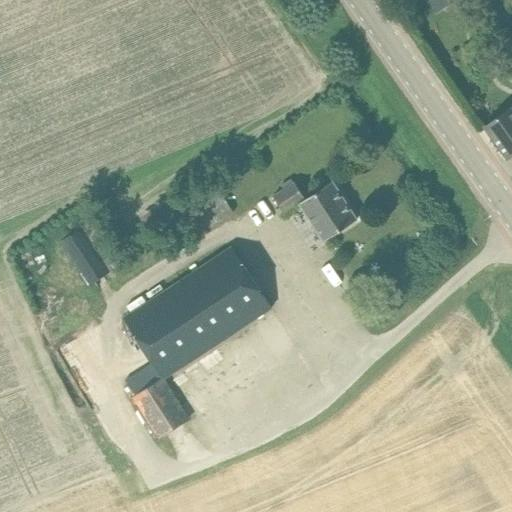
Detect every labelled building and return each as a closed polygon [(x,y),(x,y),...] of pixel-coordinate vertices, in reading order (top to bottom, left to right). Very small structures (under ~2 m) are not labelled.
[(437,13),(456,0),(429,0),(428,1),(437,13)] [(511,108),(511,107),(500,115),(484,126),(508,159),(511,156),(511,108)] [(305,197),(294,180),(271,194),(283,212),(298,202),(323,240),(356,218),(331,180),(305,197)] [(210,227),(233,212),(220,191),(197,205),(210,227)] [(197,237),(208,231),(196,211),(185,217),(197,237)] [(91,284),(108,273),(80,229),(63,240),(91,284)] [(126,319),(154,362),(165,379),(272,308),(233,249),(126,319)] [(56,287),(72,278),(62,261),(46,270),(56,287)] [(104,386),(115,382),(103,351),(92,355),(104,386)] [(165,379),(154,362),(128,380),(138,395),(134,398),(160,438),(190,419),(165,379)]
